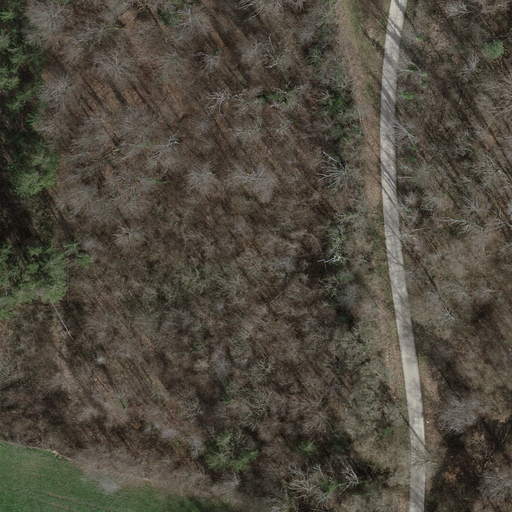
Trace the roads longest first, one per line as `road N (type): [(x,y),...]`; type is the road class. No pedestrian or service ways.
road 1 (unclassified): [(415,511),(416,425),(389,200),(388,97),(399,0)]
road 2 (track): [(65,418),(47,77),(35,0)]
